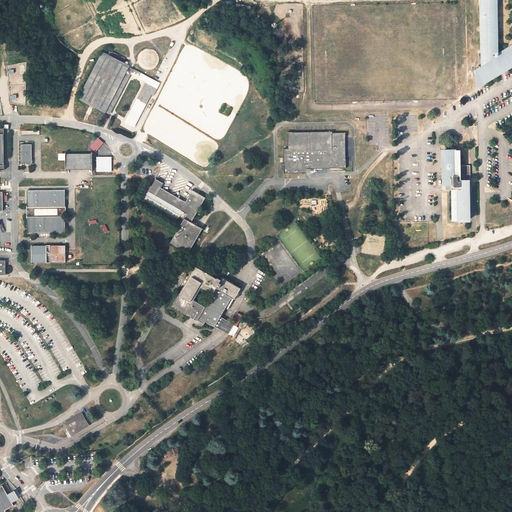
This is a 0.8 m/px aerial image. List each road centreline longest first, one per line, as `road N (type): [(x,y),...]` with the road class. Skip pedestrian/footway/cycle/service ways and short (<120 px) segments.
road 1 (primary): [(97,490),(170,426),(367,289),(511,244)]
road 2 (track): [(120,467),(197,506),(234,509),(280,476),(396,359),(511,326)]
road 3 (track): [(68,124),(87,51),(109,39),(173,29),(213,0)]
road 4 (track): [(388,511),(425,450),(465,421),(511,410)]
road 5 (track): [(173,29),(179,47),(134,143)]
